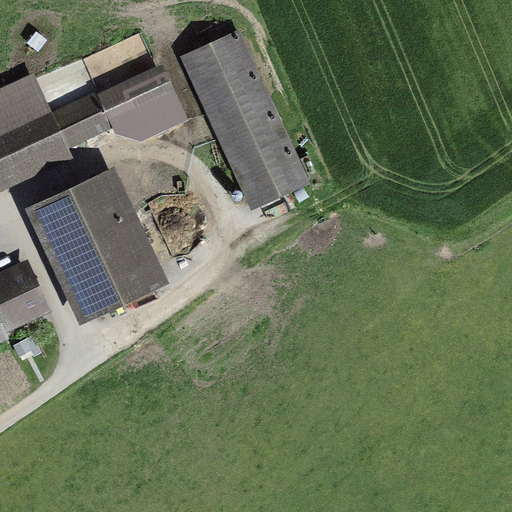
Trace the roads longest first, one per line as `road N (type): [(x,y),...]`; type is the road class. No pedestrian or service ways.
road 1 (track): [(238,258),(347,197),(474,224),(511,198)]
road 2 (track): [(93,357),(238,258)]
